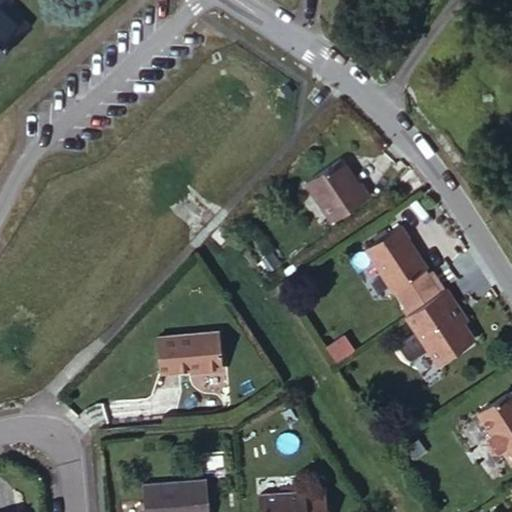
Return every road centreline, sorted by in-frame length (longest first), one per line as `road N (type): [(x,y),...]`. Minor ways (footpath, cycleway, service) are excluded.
road 1 (residential): [(511,284),(394,119),(237,0)]
road 2 (unclassified): [(0,208),(28,152),(197,0)]
road 3 (residential): [(71,511),(67,461),(55,436),(16,424),(0,428)]
